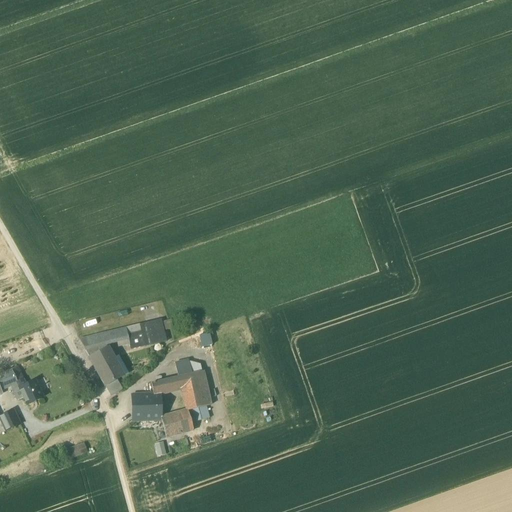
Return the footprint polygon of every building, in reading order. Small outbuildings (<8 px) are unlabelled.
[(139,325),(141,332),(145,347),(166,342),(161,320),(139,325)] [(126,329),(127,335),(141,332),(139,325),(126,329)] [(127,335),(126,329),(80,340),(84,348),(127,337),(128,337),(127,335)] [(130,350),(145,347),(141,332),(127,335),(128,337),(127,337),(130,350)] [(89,359),(104,387),(106,386),(116,381),(123,377),(108,349),(89,359)] [(175,364),(178,378),(192,374),(188,361),(175,364)] [(11,371),(17,384),(23,381),(17,368),(11,371)] [(11,371),(2,374),(8,387),(17,384),(11,371)] [(181,391),(186,411),(187,411),(188,412),(189,411),(206,407),(210,406),(203,372),(192,374),(178,378),(181,391)] [(165,381),(165,395),(181,391),(178,378),(165,381)] [(19,389),(26,405),(42,398),(35,382),(26,386),(23,381),(17,384),(19,389)] [(106,386),(111,396),(121,391),(117,384),(116,381),(106,386)] [(153,395),(160,395),(165,395),(165,381),(151,384),(153,395)] [(132,395),(132,421),(161,420),(161,418),(160,395),(153,395),(132,395)] [(209,419),(206,407),(189,411),(193,423),(209,419)] [(0,416),(0,421),(5,431),(20,425),(20,424),(13,411),(0,416)] [(193,431),(188,412),(187,411),(186,411),(161,418),(161,420),(166,438),(193,431)] [(163,442),(155,443),(158,456),(166,454),(163,442)] [(67,450),(70,459),(87,453),(84,444),(67,450)]
